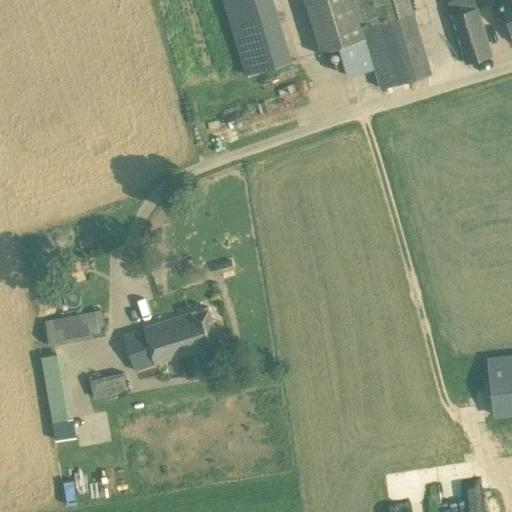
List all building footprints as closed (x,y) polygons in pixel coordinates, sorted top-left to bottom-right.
[(292,59),(275,0),(223,0),(244,72),(292,59)] [(304,0),(320,51),(364,38),(379,89),(431,72),(409,0),(304,0)] [(511,0),(501,0),(511,36),(511,0)] [(492,55),(477,7),(451,15),(465,63),(492,55)] [(231,259),(213,265),(216,274),(222,273),(234,269),(231,259)] [(76,260),(64,264),(69,283),(81,279),(76,260)] [(220,343),(209,307),(123,334),(134,370),(220,343)] [(106,334),(101,309),(44,320),(49,345),(106,334)] [(61,352),(41,356),(45,381),(65,377),(61,352)] [(511,352),(489,355),(495,411),(511,409),(511,352)] [(97,397),(129,388),(124,369),(91,378),(97,397)] [(511,454),(511,421),(486,425),(490,457),(511,454)]
